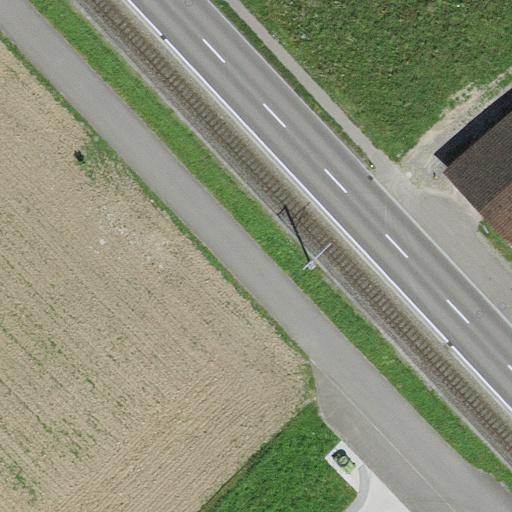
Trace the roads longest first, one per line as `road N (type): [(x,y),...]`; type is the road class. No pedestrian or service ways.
road 1 (unclassified): [(458,511),(0,22)]
road 2 (primary): [(168,0),(511,367)]
